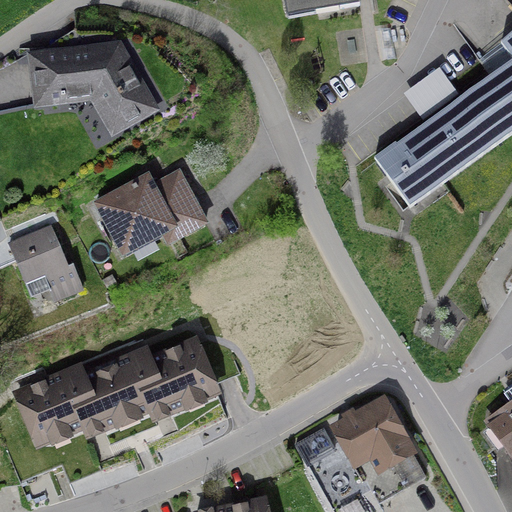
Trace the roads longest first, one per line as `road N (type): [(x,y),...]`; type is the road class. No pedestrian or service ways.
road 1 (residential): [(390,356),(317,219),(249,56),(198,19),(140,0)]
road 2 (residential): [(72,511),(234,445),(390,356)]
road 3 (residential): [(482,511),(390,356)]
